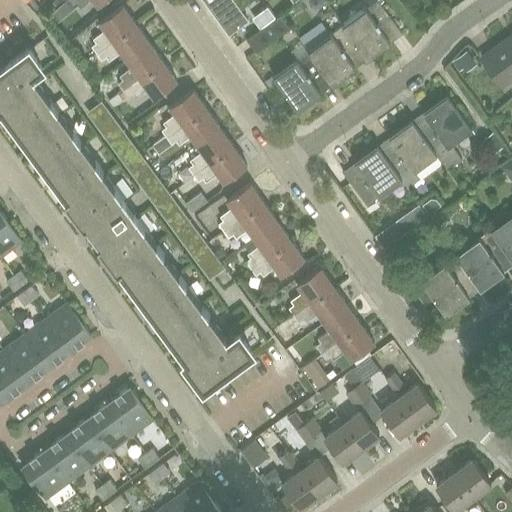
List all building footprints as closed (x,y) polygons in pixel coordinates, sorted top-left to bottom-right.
[(218,0),(208,8),(227,34),(245,20),(230,0),(218,0)] [(355,44),(367,60),(391,42),(379,26),(390,18),(377,1),(342,26),(355,44)] [(96,51),(134,24),(120,5),(97,21),(103,30),(92,37),(96,42),(91,45),(96,51)] [(245,38),(255,52),(289,28),(279,14),(245,38)] [(109,60),(119,52),(124,60),(148,43),(134,24),(96,51),(101,58),(105,55),(109,60)] [(355,44),(342,26),(307,52),(320,70),(331,86),(356,68),(344,52),(355,44)] [(511,78),(511,34),(481,57),(502,86),(511,78)] [(123,89),(161,62),(148,43),(124,60),(129,67),(119,74),(122,79),(118,82),(123,89)] [(112,257),(187,359),(184,362),(202,387),(251,351),(237,333),(227,341),(58,111),(31,74),(41,67),(28,49),(0,69),(0,108),(1,107),(77,210),(73,213),(83,228),(85,226),(99,245),(97,246),(108,260),(112,257)] [(320,70),(307,52),(272,78),(297,111),(321,93),(309,77),(320,70)] [(135,96),(145,89),(152,98),(175,81),(161,62),(123,89),(127,95),(132,92),(135,96)] [(167,136),(205,108),(192,89),(169,106),(174,113),(162,121),(166,125),(162,128),(165,134),(167,136)] [(462,158),(450,142),(470,128),(445,94),(422,110),(434,126),(421,135),(435,154),(436,153),(447,169),(462,158)] [(101,99),(89,108),(212,276),(224,267),(101,99)] [(179,143),(190,135),(196,143),(219,127),(205,108),(167,136),(165,134),(152,143),(159,153),(172,143),(171,142),(175,139),(179,143)] [(398,153),(387,161),(400,179),(406,188),(419,179),(412,170),(435,154),(421,135),(410,119),(386,137),(398,153)] [(193,173),(232,145),(219,127),(196,143),(201,150),(189,159),(192,163),(188,166),(193,173)] [(205,180),(217,172),(223,181),(246,164),(232,145),(193,173),(198,180),(202,176),(205,180)] [(366,204),(400,179),(387,161),(375,145),(353,161),(365,177),(352,186),(366,204)] [(511,156),(503,163),(511,175),(511,156)] [(223,229),(262,201),(248,182),(225,199),(231,207),(220,215),(223,219),(218,223),(223,229)] [(208,198),(200,187),(184,200),(192,210),(208,198)] [(235,237),(247,229),(252,236),(276,220),(262,201),(223,229),(228,236),(233,233),(235,237)] [(427,215),(419,204),(407,212),(416,224),(427,215)] [(0,254),(21,239),(0,210),(0,254)] [(511,212),(490,229),(502,246),(511,259),(511,212)] [(250,266),(289,238),(276,220),(252,236),(258,245),(247,253),(250,257),(246,260),(250,266)] [(403,232),(395,221),(384,229),(392,241),(403,232)] [(489,229),(455,254),(467,271),(479,287),(502,271),(490,255),(502,246),(489,229)] [(263,275),(274,267),(280,274),(303,257),(289,238),(250,266),(255,274),(260,271),(263,275)] [(456,279),(467,271),(455,254),(424,277),(417,266),(404,276),(416,293),(425,287),(444,313),(468,296),(456,279)] [(289,307),(293,314),(333,286),(319,266),(296,283),(302,291),(290,299),(293,304),(289,307)] [(20,270),(13,275),(21,285),(28,280),(20,270)] [(13,290),(21,285),(13,275),(5,280),(13,290)] [(23,289),(31,300),(39,294),(31,284),(23,289)] [(346,305),(333,286),(293,314),(298,320),(303,317),(306,321),(317,313),(323,321),(346,305)] [(24,305),(31,300),(23,289),(16,294),(24,305)] [(45,318),(69,349),(90,333),(67,302),(45,318)] [(320,351),(359,323),(346,305),(323,321),(329,329),(317,337),(320,341),(316,344),(320,351)] [(47,365),(69,349),(45,318),(24,334),(47,365)] [(373,343),(359,323),(320,351),(325,358),(330,355),(333,359),(344,351),(350,359),(351,358),(367,347),(373,343)] [(26,381),(47,365),(24,334),(3,350),(26,381)] [(367,347),(351,358),(355,364),(371,353),(367,347)] [(0,351),(0,390),(5,397),(26,381),(3,350),(0,351)] [(370,354),(353,367),(362,379),(363,380),(380,368),(370,354)] [(313,358),(302,366),(308,373),(309,372),(319,365),(313,358)] [(394,371),(385,377),(395,389),(394,390),(402,384),(403,383),(394,371)] [(363,398),(371,392),(363,380),(362,379),(353,385),(363,398)] [(399,396),(416,420),(435,406),(417,382),(399,396)] [(106,401),(130,433),(151,417),(128,385),(106,401)] [(354,404),(363,398),(353,385),(345,392),(354,404)] [(416,420),(399,396),(380,409),(397,433),(416,420)] [(108,449),(130,433),(106,401),(85,417),(108,449)] [(378,432),(366,416),(361,409),(343,423),(342,423),(359,446),(378,432)] [(342,423),(343,423),(337,414),(329,421),(335,429),(324,437),(341,460),(359,446),(342,423)] [(304,422),(313,434),(321,428),(312,416),(303,422),(304,422)] [(87,464),(108,449),(85,417),(64,433),(87,464)] [(304,422),(303,422),(295,428),(304,441),(313,434),(304,422)] [(42,448),(66,480),(87,464),(64,433),(42,448)] [(151,447),(144,452),(151,463),(159,457),(151,447)] [(44,496),(66,480),(42,448),(20,464),(44,496)] [(287,450),(278,457),(287,469),(296,462),(287,450)] [(144,468),(151,463),(144,452),(137,457),(144,468)] [(308,463),(300,469),(299,469),(317,493),(336,479),(318,455),(308,463)] [(296,463),(300,469),(308,463),(304,457),(297,462),(296,463)] [(486,496),(480,489),(490,481),(473,457),(454,471),(472,495),(478,502),(486,496)] [(170,472),(162,462),(155,467),(162,477),(170,472)] [(162,477),(155,467),(147,473),(155,483),(162,477)] [(299,506),(317,493),(299,469),(281,483),(299,506)] [(454,509),(472,495),(454,471),(436,485),(454,509)] [(109,478),(101,484),(109,494),(117,489),(109,478)] [(176,496),(187,511),(219,511),(221,511),(198,480),(176,496)] [(101,500),(109,494),(101,484),(94,489),(101,500)] [(121,494),(113,499),(120,509),(128,503),(121,494)] [(155,511),(187,511),(176,496),(155,511)] [(111,511),(115,511),(120,509),(113,499),(106,504),(111,511)] [(437,511),(431,503),(418,511),(437,511)]
